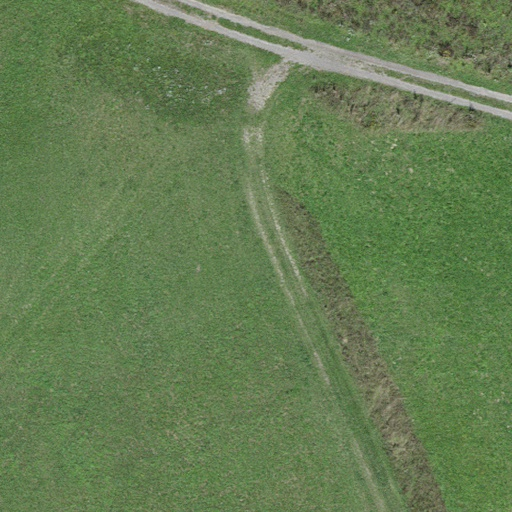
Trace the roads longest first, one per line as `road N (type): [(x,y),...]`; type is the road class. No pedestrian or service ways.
road 1 (track): [(293,51),(266,95),(251,160),(390,511)]
road 2 (track): [(511,109),(293,51),(166,0)]
